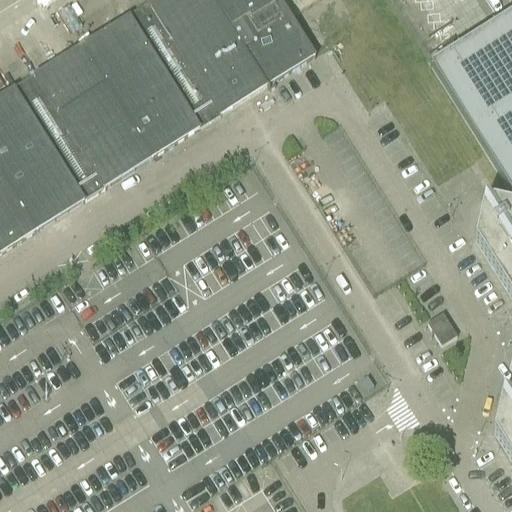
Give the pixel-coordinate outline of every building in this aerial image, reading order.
[(267,90),(210,0),(157,0),(148,6),(220,120),(266,90),(268,93),(274,89),(273,86),(267,90)] [(314,60),(276,0),(210,0),(267,90),(273,86),(314,60)] [(220,120),(148,6),(128,19),(199,132),(220,120)] [(511,15),(429,68),(434,75),(511,199),(511,15)] [(199,132),(128,19),(80,49),(151,162),(199,132)] [(151,162),(80,49),(33,78),(104,192),(151,162)] [(104,192),(33,78),(12,91),(84,205),(104,192)] [(84,205),(12,91),(0,98),(0,176),(36,235),(84,205)] [(0,257),(36,235),(0,176),(0,257)] [(511,207),(484,201),(474,242),(511,302),(511,207)] [(456,340),(442,317),(426,327),(441,350),(456,340)] [(511,394),(501,392),(491,433),(511,465),(511,394)]
